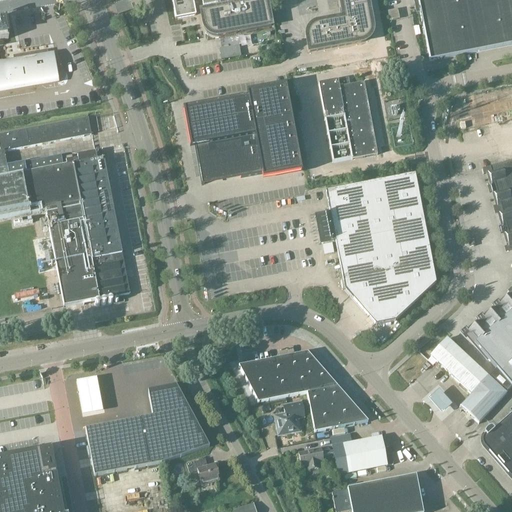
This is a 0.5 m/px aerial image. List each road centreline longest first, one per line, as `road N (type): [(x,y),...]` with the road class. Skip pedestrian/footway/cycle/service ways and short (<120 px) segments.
road 1 (unclassified): [(368,374),(448,302),(456,284),(429,101),(442,86),(511,71)]
road 2 (unclassified): [(184,330),(154,182),(90,0)]
road 3 (unclassified): [(368,374),(329,331),(293,313),(184,330)]
road 4 (residential): [(271,511),(197,375),(184,330)]
road 5 (unclassified): [(184,330),(0,364)]
road 6 (unclassified): [(490,511),(368,374)]
road 7 (unknown): [(126,136),(0,164)]
